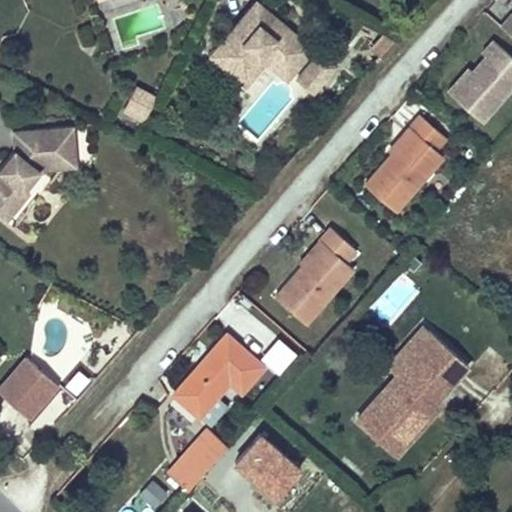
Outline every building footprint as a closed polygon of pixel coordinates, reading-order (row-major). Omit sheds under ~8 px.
[(313,47),(256,0),(211,54),(241,79),(265,51),(292,73),(313,47)] [(511,12),(501,25),(511,35),(511,12)] [(446,89),(483,123),(511,92),(511,55),(493,38),(446,89)] [(246,84),(266,60),(287,78),(292,73),(265,51),(241,79),(246,84)] [(137,85),(123,111),(144,122),(158,96),(137,85)] [(396,209),(443,154),(435,147),(446,135),(420,114),(410,126),(416,132),(397,154),(394,151),(393,151),(365,183),(396,209)] [(25,187),(39,168),(77,166),(73,124),(12,129),(14,149),(0,165),(0,186),(1,187),(0,187),(0,214),(7,220),(30,191),(25,187)] [(397,154),(416,132),(410,126),(390,148),(393,151),(394,151),(397,154)] [(305,322),(353,267),(345,260),(355,248),(330,226),(319,239),(326,245),(307,266),(303,263),(303,264),(275,295),(305,322)] [(307,266),(326,245),(319,239),(300,261),(303,264),(303,263),(307,266)] [(411,349),(429,328),(424,324),(388,364),(398,372),(415,353),(411,349)] [(434,401),(468,363),(429,328),(411,349),(415,353),(398,372),(356,419),(396,454),(425,421),(418,414),(430,401),(432,403),(434,401)] [(241,391),(263,366),(226,333),(173,393),(199,416),(229,382),(241,391)] [(280,336),(259,354),(276,374),(297,355),(280,336)] [(28,356),(0,386),(0,388),(31,416),(59,385),(28,356)] [(425,421),(438,405),(434,401),(432,403),(430,401),(418,414),(425,421)] [(214,458),(226,445),(207,428),(195,441),(214,458)] [(233,462),(275,499),(300,470),(258,433),(233,462)] [(188,487),(214,458),(195,441),(169,470),(188,487)] [(153,480),(140,495),(154,508),(168,493),(153,480)]
